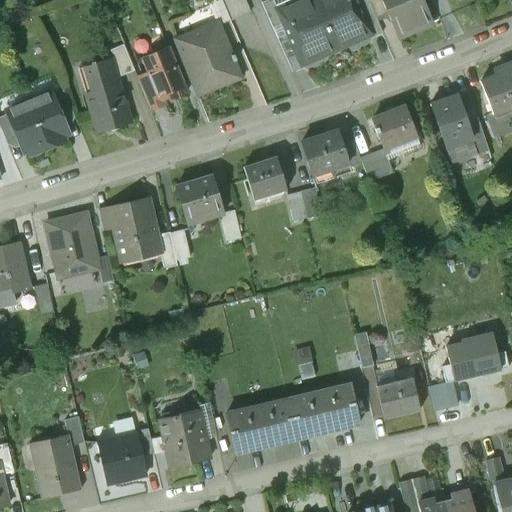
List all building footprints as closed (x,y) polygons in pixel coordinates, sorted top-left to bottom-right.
[(221,0),(209,5),(217,25),(229,20),(221,0)] [(243,0),(220,0),(221,0),(229,20),(249,12),(243,0)] [(305,0),(280,12),(305,68),(375,37),(357,0),(305,0)] [(386,16),(379,0),(367,0),(376,20),(386,16)] [(419,0),(379,0),(386,16),(396,38),(430,23),(419,0)] [(220,26),(176,44),(192,82),(214,74),(219,86),(240,78),(220,26)] [(164,41),(158,43),(161,51),(167,49),(164,41)] [(133,70),(122,43),(109,48),(120,74),(133,70)] [(161,51),(143,59),(148,72),(136,77),(150,111),(164,105),(162,100),(170,96),(171,100),(186,95),(167,49),(161,51)] [(110,58),(93,63),(93,61),(89,62),(92,73),(80,77),(97,132),(129,122),(124,107),(126,106),(123,93),(120,93),(110,58)] [(496,75),(481,81),(494,113),(511,105),(511,65),(511,63),(494,70),(496,75)] [(73,114),(63,91),(52,95),(61,119),(73,114)] [(52,95),(40,100),(35,97),(27,100),(47,147),(63,140),(61,135),(67,132),(61,119),(52,95)] [(456,95),(430,104),(450,163),(476,154),(468,130),(456,95)] [(27,100),(19,103),(17,109),(6,114),(15,138),(21,152),(27,150),(29,154),(47,147),(27,100)] [(404,107),(371,120),(383,149),(415,137),(404,107)] [(15,138),(6,114),(0,116),(0,129),(5,142),(15,138)] [(479,126),(468,130),(476,154),(488,150),(479,126)] [(338,131),(302,142),(312,173),(348,162),(338,131)] [(276,158),(258,164),(258,163),(244,167),(254,198),(287,188),(276,158)] [(212,176),(175,187),(184,218),(221,206),(212,176)] [(314,188),(300,191),(306,217),(320,213),(314,188)] [(145,198),(109,207),(121,261),(160,252),(157,238),(155,238),(145,198)] [(234,210),(220,214),(226,241),(240,237),(234,210)] [(84,213),(44,223),(55,271),(82,265),(83,271),(97,268),(95,258),(84,213)] [(182,232),(169,235),(175,262),(188,259),(182,232)] [(169,235),(157,238),(160,252),(164,269),(176,266),(175,262),(169,235)] [(18,243),(0,247),(0,295),(29,289),(18,243)] [(107,256),(95,258),(97,268),(100,283),(113,280),(107,256)] [(47,283),(33,286),(40,315),(53,312),(47,283)] [(376,364),(372,330),(359,332),(364,366),(376,364)] [(441,367),(445,383),(451,382),(508,368),(504,352),(496,354),(491,333),(461,340),(462,343),(445,347),(449,365),(441,367)] [(410,378),(376,387),(383,418),(418,409),(410,378)] [(457,405),(451,382),(445,383),(428,387),(433,410),(457,405)] [(350,385),(287,400),(296,438),(359,423),(350,385)] [(287,400),(224,415),(233,453),(296,438),(287,400)] [(198,410),(158,420),(162,438),(165,451),(170,469),(209,459),(198,410)] [(78,416),(64,419),(67,434),(68,434),(71,445),(84,442),(78,416)] [(147,428),(135,431),(136,438),(140,455),(153,452),(150,440),(147,428)] [(67,434),(32,443),(38,469),(34,470),(41,498),(81,488),(71,445),(68,434),(67,434)] [(120,437),(97,442),(106,482),(145,473),(140,455),(136,438),(121,441),(120,437)] [(162,438),(150,440),(153,452),(153,453),(165,451),(162,438)] [(497,457),(486,460),(491,484),(502,481),(497,457)] [(423,476),(411,479),(417,502),(428,499),(423,476)] [(411,479),(398,482),(405,511),(419,511),(417,502),(411,479)] [(502,481),(491,484),(498,511),(511,511),(511,485),(510,486),(508,480),(502,481)] [(458,499),(444,502),(445,511),(472,511),(468,490),(457,493),(458,499)] [(443,502),(434,504),(429,501),(428,499),(417,502),(419,511),(445,511),(444,502),(443,502)] [(391,511),(389,503),(353,511),(391,511)]
